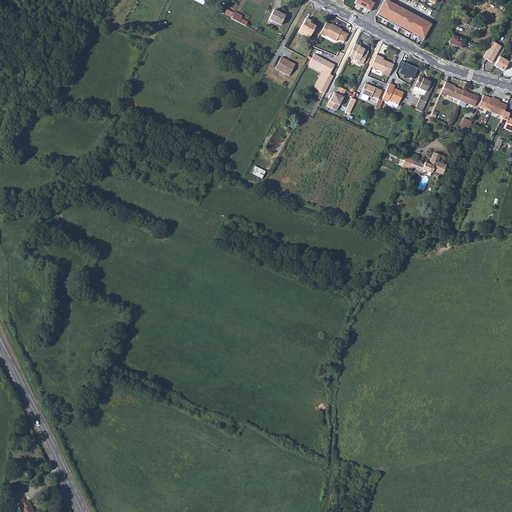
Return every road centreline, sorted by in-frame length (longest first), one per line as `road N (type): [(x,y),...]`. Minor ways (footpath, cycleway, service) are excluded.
road 1 (track): [(0,203),(54,196),(105,148),(129,146),(225,171),(319,213),(420,238)]
road 2 (secondary): [(0,344),(82,511)]
road 3 (secondary): [(317,0),(442,65)]
